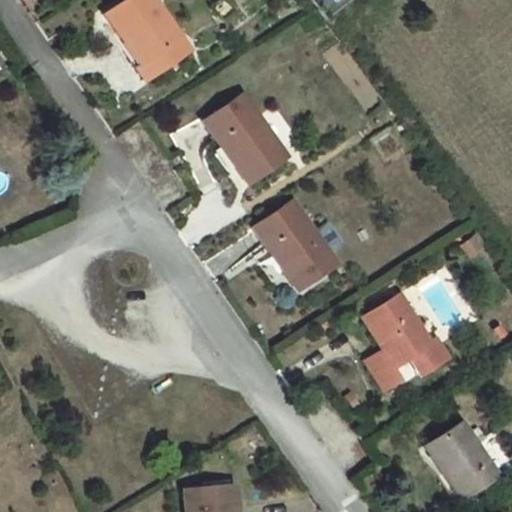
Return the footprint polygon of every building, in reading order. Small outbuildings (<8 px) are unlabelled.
[(277,0),(297,25),(323,0),(277,0)] [(159,17),(119,43),(131,61),(127,64),(157,110),(201,81),(159,17)] [(295,190),(254,127),(214,150),(256,214),(295,190)] [(339,300),(299,238),(261,261),(304,323),(339,300)] [(427,370),(397,324),(361,345),(381,376),(362,388),(379,415),(397,403),(392,394),(413,382),(423,396),(445,382),(434,366),(427,370)] [(478,511),(485,508),(453,454),(418,475),(441,511),(478,511)]
